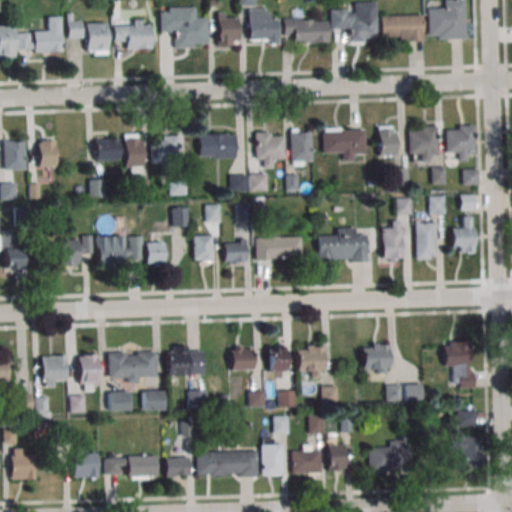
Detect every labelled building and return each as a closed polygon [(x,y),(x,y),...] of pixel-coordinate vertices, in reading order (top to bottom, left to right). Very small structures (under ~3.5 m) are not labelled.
[(426,39),(463,39),(463,0),(444,0),(444,8),(426,8),(426,39)] [(374,1),(352,2),(352,9),(327,10),(327,29),(346,28),(346,44),(364,44),(364,36),(375,36),(374,1)] [(157,7),(158,31),(170,31),(170,48),(206,47),(205,17),(194,17),(193,6),(157,7)] [(266,8),(245,8),(245,43),(276,43),(276,18),(266,18),(266,8)] [(214,12),(214,45),(235,45),(235,11),(214,12)] [(107,55),(92,56),(92,51),(84,51),(83,38),(65,39),(65,13),(72,13),(72,20),(80,20),(80,32),(84,32),(84,24),(106,23),(107,55)] [(420,40),(420,15),(379,15),(379,40),(420,40)] [(59,50),(59,16),(46,16),(46,31),(15,31),(15,51),(59,50)] [(324,41),(324,18),(281,19),(281,41),(324,41)] [(149,48),(149,21),(111,22),(111,40),(121,40),(121,49),(149,48)] [(0,58),(12,58),(12,25),(0,25),(0,58)] [(393,125),(376,125),(376,155),(393,155),(393,125)] [(435,125),(406,125),(406,158),(435,158),(435,125)] [(454,150),(454,158),(472,158),(471,126),(457,126),(457,130),(443,131),(444,150),(454,150)] [(362,129),(320,129),(320,152),(340,152),(340,157),(362,157),(362,129)] [(288,130),(288,163),(308,163),(308,130),(288,130)] [(253,132),(253,166),(271,166),(271,158),(282,158),(282,132),(253,132)] [(140,173),(140,133),(121,133),(121,173),(140,173)] [(232,157),(232,134),(196,134),(196,157),(232,157)] [(149,137),(149,164),(161,164),(160,173),(171,173),(171,163),(178,164),(178,137),(149,137)] [(116,160),(116,138),(93,138),(93,160),(116,160)] [(0,169),(24,169),(24,139),(0,139),(0,169)] [(53,139),(35,139),(35,166),(53,166),(53,139)] [(442,165),(429,165),(429,183),(442,183),(442,165)] [(406,168),(406,186),(391,187),(390,169),(406,168)] [(459,184),(475,184),(475,168),(459,168),(459,184)] [(248,174),(248,191),(265,191),(265,174),(248,174)] [(295,174),(296,190),(284,190),(283,175),(295,174)] [(245,175),(246,191),(229,192),(228,176),(245,175)] [(184,177),(185,195),(168,196),(167,178),(184,177)] [(132,181),(133,196),(148,195),(147,180),(132,181)] [(87,181),(88,198),(103,197),(103,181),(87,181)] [(0,199),(14,199),(14,182),(0,182),(0,199)] [(38,185),(38,199),(28,199),(28,185),(38,185)] [(472,209),(472,193),(457,193),(457,209),(472,209)] [(442,195),(425,195),(425,213),(442,213),(442,195)] [(393,197),(393,213),(409,213),(409,197),(393,197)] [(203,221),(218,221),(218,204),(203,204),(203,221)] [(249,219),(248,204),(234,204),(235,220),(249,219)] [(264,217),(263,204),(251,205),(252,218),(264,217)] [(29,228),(28,207),(12,208),(13,229),(29,228)] [(169,226),(185,226),(185,207),(169,207),(169,226)] [(470,215),(459,215),(459,227),(448,227),(448,252),(470,252),(470,215)] [(388,227),(379,227),(379,259),(400,259),(400,220),(388,220),(388,227)] [(412,258),(433,258),(433,222),(412,222),(412,258)] [(364,260),(364,234),(353,235),(353,227),(334,227),(334,236),(315,236),(315,260),(364,260)] [(22,246),(12,246),(12,231),(1,231),(1,269),(22,269),(22,246)] [(210,261),(210,234),(191,235),(191,261),(210,261)] [(90,253),(89,235),(78,235),(78,238),(58,238),(59,267),(77,267),(77,254),(90,253)] [(94,264),(121,265),(121,259),(139,259),(139,235),(94,235),(94,264)] [(252,259),(299,259),(299,235),(252,235),(252,259)] [(221,262),(243,262),(243,239),(221,239),(221,262)] [(143,241),(143,263),(162,263),(162,241),(143,241)] [(470,387),(469,340),(441,341),(441,366),(451,366),(452,387),(470,387)] [(360,342),(360,372),(386,372),(386,342),(360,342)] [(294,345),(294,368),(304,368),(304,378),(321,378),(321,345),(294,345)] [(163,346),(163,374),(200,374),(200,346),(163,346)] [(250,369),(250,346),(228,346),(228,369),(250,369)] [(266,346),(266,372),(283,372),(283,346),(266,346)] [(95,390),(95,353),(74,353),(74,390),(95,390)] [(106,354),(107,379),(124,379),(125,384),(137,384),(137,379),(155,379),(154,353),(135,353),(135,357),(124,357),(124,354),(106,354)] [(39,385),(63,385),(63,355),(39,355),(39,385)] [(398,385),(399,401),(383,401),(383,385),(398,385)] [(402,385),(403,402),(420,402),(419,385),(402,385)] [(333,401),(333,386),(319,386),(319,401),(333,401)] [(203,389),(185,389),(186,407),(203,407),(203,389)] [(246,406),(261,406),(261,389),(246,389),(246,406)] [(292,389),(275,389),(275,406),(292,406),(292,389)] [(161,390),(140,390),(140,410),(161,410),(161,390)] [(104,410),(127,410),(127,391),(104,391),(104,410)] [(30,393),(31,412),(14,412),(13,394),(30,393)] [(82,394),(68,394),(68,411),(82,411),(82,394)] [(225,395),(225,407),(215,407),(215,395),(225,395)] [(46,397),(46,414),(34,414),(33,397),(46,397)] [(2,405),(2,414),(13,414),(12,405),(2,405)] [(472,410),(456,410),(456,425),(472,425),(472,410)] [(285,415),(271,415),(271,433),(285,433),(285,415)] [(305,432),(320,432),(320,415),(305,415),(305,432)] [(350,432),(349,417),(338,417),(339,433),(350,432)] [(190,421),(191,437),(180,437),(179,422),(190,421)] [(68,426),(69,446),(55,446),(54,426),(68,426)] [(13,444),(13,427),(1,427),(1,445),(13,444)] [(448,435),(448,452),(459,452),(459,466),(480,466),(480,435),(448,435)] [(279,437),(258,437),(258,475),(279,475),(279,437)] [(366,449),(367,473),(388,472),(388,469),(410,468),(409,447),(398,448),(398,441),(387,442),(388,448),(366,449)] [(342,470),(342,443),(324,443),(324,470),(342,470)] [(94,477),(94,454),(83,454),(83,446),(70,446),(70,477),(94,477)] [(317,473),(317,446),(288,446),(288,473),(317,473)] [(8,478),(32,478),(32,456),(19,456),(19,449),(8,449),(8,478)] [(255,450),(193,450),(193,476),(255,476),(255,450)] [(156,455),(101,455),(101,476),(156,476),(156,455)] [(187,456),(162,456),(162,476),(187,476),(187,456)]
